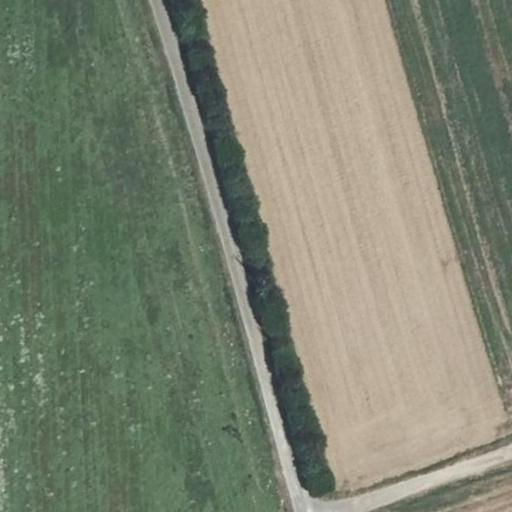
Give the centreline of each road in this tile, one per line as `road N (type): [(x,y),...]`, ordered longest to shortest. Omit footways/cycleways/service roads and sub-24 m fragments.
road 1 (residential): [(303,511),(244,289),(152,0)]
road 2 (track): [(352,511),(511,457)]
